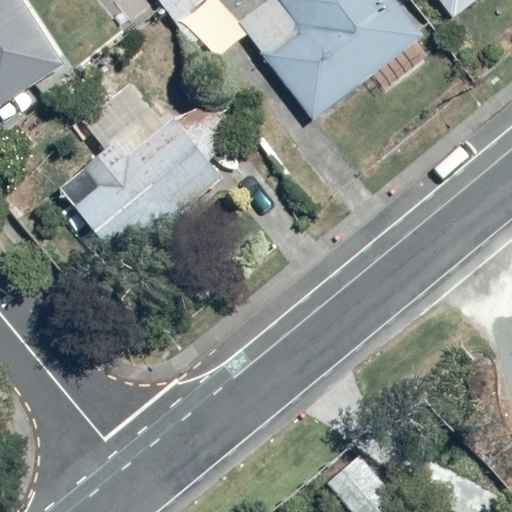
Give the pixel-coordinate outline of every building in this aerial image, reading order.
[(0,0),(0,115),(71,70),(23,0),(0,0)] [(252,74),(200,4),(204,0),(164,0),(231,90),(252,74)] [(426,42),(394,0),(277,0),(243,26),(316,127),(426,42)] [(435,0),(453,24),(486,0),(435,0)] [(232,182),(178,123),(130,164),(120,152),(65,195),(132,282),(200,235),(186,220),(232,182)]
